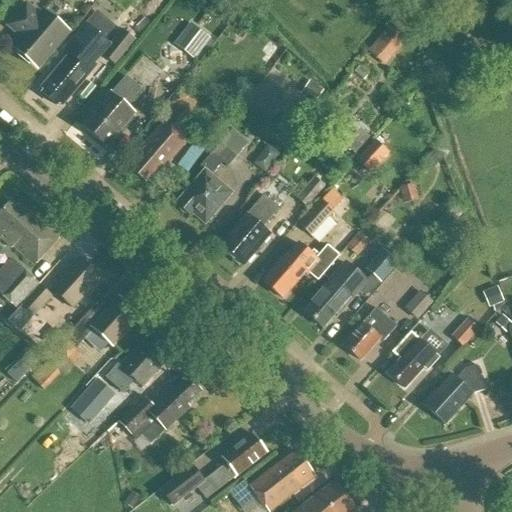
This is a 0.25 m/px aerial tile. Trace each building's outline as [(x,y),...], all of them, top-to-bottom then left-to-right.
[(25,40),(16,50),(39,69),(68,34),(44,14),(40,19),(27,7),(10,28),(25,40)] [(69,57),(40,91),(43,93),(42,95),(57,109),(59,106),(62,109),(96,68),(94,66),(110,47),(85,26),(63,52),(69,57)] [(195,29),(180,48),(194,59),(209,40),(195,29)] [(387,30),(367,54),(380,65),(400,42),(387,30)] [(135,42),(122,32),(102,57),(115,67),(135,42)] [(461,49),(479,60),(485,51),(468,39),(461,49)] [(127,108),(142,91),(128,78),(112,96),(111,96),(83,128),(107,148),(135,116),(127,108)] [(316,104),(323,93),(309,83),(302,94),(316,104)] [(165,169),(188,141),(166,123),(139,154),(144,158),(133,170),(147,182),(160,166),(165,169)] [(247,147),(231,133),(201,169),(204,173),(176,205),(178,207),(178,209),(179,210),(179,211),(180,213),(180,214),(181,215),(182,216),(184,216),(185,217),(186,217),(188,217),(190,217),(192,219),(193,217),(205,227),(233,196),(212,177),(223,164),(228,168),(247,147)] [(343,144),(332,157),(344,168),(355,155),(343,144)] [(368,177),(381,162),(368,151),(355,166),(368,177)] [(325,189),(315,180),(297,201),(307,210),(325,189)] [(328,195),(299,228),(312,240),(334,215),(333,213),(340,206),(328,195)] [(247,217),(221,248),(244,268),(270,237),(262,231),(279,211),(263,198),(247,217)] [(34,266),(60,238),(20,202),(14,209),(9,205),(0,214),(0,237),(12,248),(13,247),(34,266)] [(464,214),(458,207),(448,216),(455,223),(464,214)] [(356,259),(370,246),(361,237),(347,250),(356,259)] [(311,258),(299,246),(288,259),(286,257),(262,284),(283,302),(306,277),(307,278),(309,276),(317,283),(338,259),(328,249),(319,258),(314,254),(311,258)] [(381,285),(397,266),(383,254),(367,273),(381,285)] [(72,309),(102,279),(81,259),(51,289),(72,309)] [(36,285),(8,260),(0,269),(0,295),(14,309),(36,285)] [(367,285),(347,266),(305,314),(323,331),(335,317),(337,319),(344,311),(367,285)] [(38,285),(20,305),(33,317),(51,297),(38,285)] [(490,308),(504,302),(498,286),(483,292),(490,308)] [(434,305),(421,294),(405,312),(418,324),(434,305)] [(112,348),(141,318),(122,298),(99,321),(90,313),(68,336),(79,347),(95,331),(112,348)] [(376,312),(344,347),(361,363),(379,343),(382,345),(396,329),(376,312)] [(468,321),(452,339),(463,349),(479,332),(468,321)] [(400,362),(388,376),(405,391),(424,370),(428,373),(439,360),(437,359),(420,343),(411,335),(393,355),(400,362)] [(121,371),(109,385),(119,393),(131,379),(143,390),(172,356),(149,336),(120,370),(121,371)] [(17,386),(43,359),(30,347),(5,374),(17,386)] [(61,376),(48,364),(32,380),(44,392),(61,376)] [(451,377),(422,408),(444,428),(473,396),(483,393),(476,368),(464,372),(456,381),(451,377)] [(201,394),(188,380),(175,392),(172,388),(152,407),(146,401),(121,424),(137,442),(143,436),(151,445),(190,410),(187,407),(201,394)] [(228,467),(236,479),(267,455),(253,436),(222,460),(228,467)] [(265,511),(272,511),(315,480),(295,454),(249,489),(265,511)] [(206,502),(236,479),(228,467),(227,466),(205,482),(193,467),(160,492),(173,509),(197,491),(206,502)] [(355,511),(336,486),(302,511),(355,511)]
